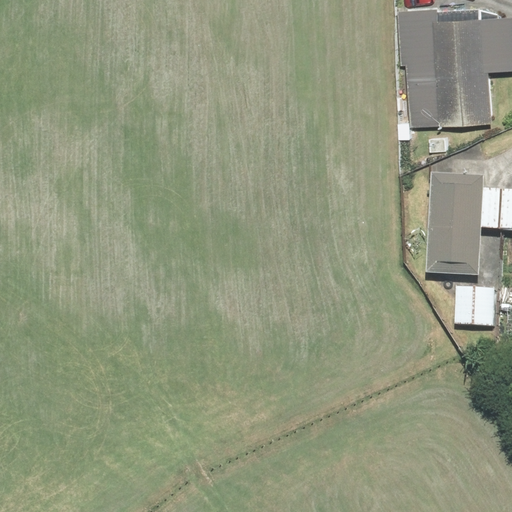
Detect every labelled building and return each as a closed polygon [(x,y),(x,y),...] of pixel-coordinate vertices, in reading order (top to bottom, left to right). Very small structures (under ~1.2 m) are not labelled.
[(511,20),(439,23),(439,12),(398,14),(400,68),(408,68),(410,127),(494,125),(492,74),(511,73),(511,20)] [(511,191),(484,191),(485,183),(432,181),(429,279),(484,280),(485,237),(500,238),(499,278),(511,277),(511,191)] [(56,238),(9,268),(33,305),(67,283),(54,263),(67,255),(56,238)] [(510,315),(511,291),(455,289),(454,330),(495,332),(496,315),(510,315)] [(61,304),(42,317),(81,372),(94,363),(86,352),(92,347),(61,304)] [(331,486),(328,486),(326,511),(354,511),(354,509),(354,506),(354,504),(353,502),(352,499),(351,497),(349,495),(348,494),(346,492),(344,490),(342,489),(340,488),(338,487),(335,487),(333,486),(331,486)] [(511,511),(511,497),(491,511),(511,511)]
